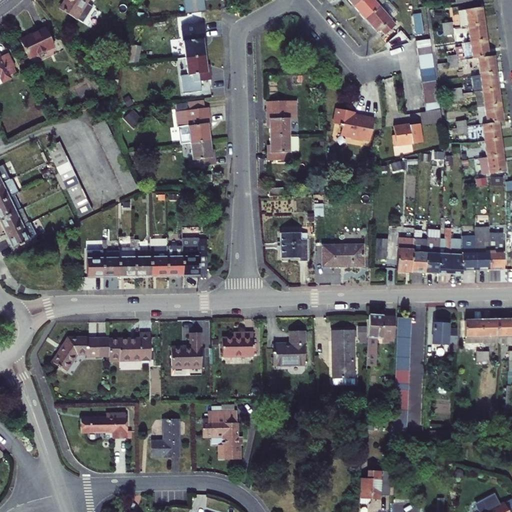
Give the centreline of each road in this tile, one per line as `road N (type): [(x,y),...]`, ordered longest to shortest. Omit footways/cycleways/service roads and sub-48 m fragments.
road 1 (residential): [(244,301),(239,34),(293,0)]
road 2 (tertiary): [(244,301),(511,294)]
road 3 (residential): [(61,493),(101,484),(207,483),(232,489),(256,511)]
road 4 (tertiary): [(92,304),(244,301)]
road 5 (residential): [(296,0),(352,60),(394,64)]
